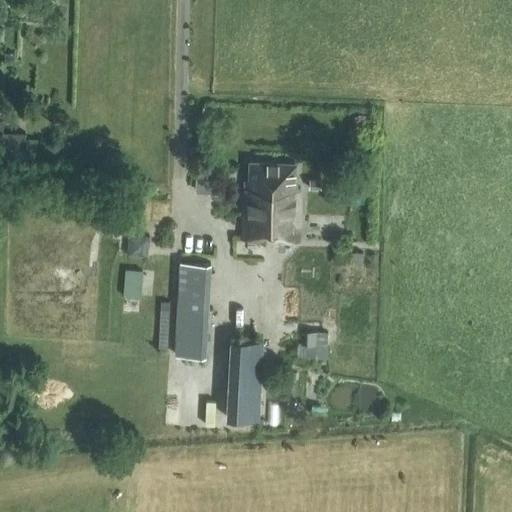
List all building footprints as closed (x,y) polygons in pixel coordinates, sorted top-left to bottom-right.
[(4,131),(4,119),(0,119),(0,156),(26,156),(26,131),(4,131)] [(296,187),(296,178),(294,178),(295,162),(251,161),(250,185),(245,185),(243,238),(298,240),(300,187),(296,187)] [(197,176),(196,191),(223,193),(224,178),(197,176)] [(308,180),(308,190),(321,191),(321,180),(308,180)] [(149,256),(150,235),(131,234),(129,254),(149,256)] [(349,254),(349,265),(364,265),(364,254),(349,254)] [(208,357),(212,263),(180,262),(175,356),(208,357)] [(128,292),(146,293),(147,266),(129,266),(128,292)] [(326,329),(304,329),(303,343),(314,344),(314,342),(326,342),(326,329)] [(262,339),(230,338),(227,419),(258,421),(262,339)]
